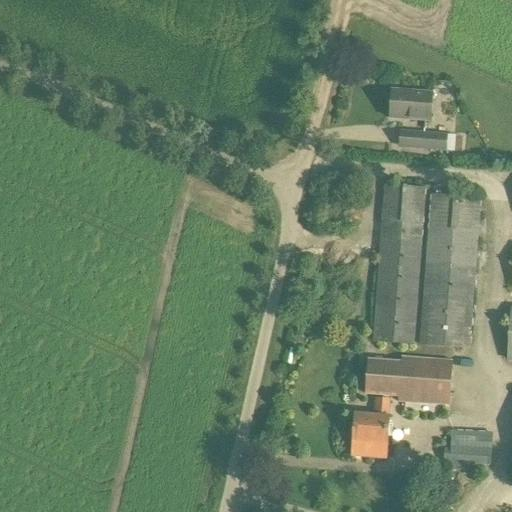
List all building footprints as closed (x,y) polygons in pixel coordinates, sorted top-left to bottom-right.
[(390,119),(430,122),(432,93),(392,90),(390,119)] [(399,149),(447,153),(448,135),(400,131),(399,149)] [(373,343),(414,347),(426,189),(384,186),(373,343)] [(431,195),(420,346),(469,350),(480,199),(431,195)] [(367,360),(365,397),(398,398),(398,404),(450,407),(453,362),(402,358),(401,362),(367,360)] [(355,414),(351,458),(386,460),(390,400),(375,399),(373,416),(355,414)] [(449,463),(449,471),(484,472),(484,466),(490,466),(491,449),(451,447),(451,449),(444,449),(444,463),(449,463)]
